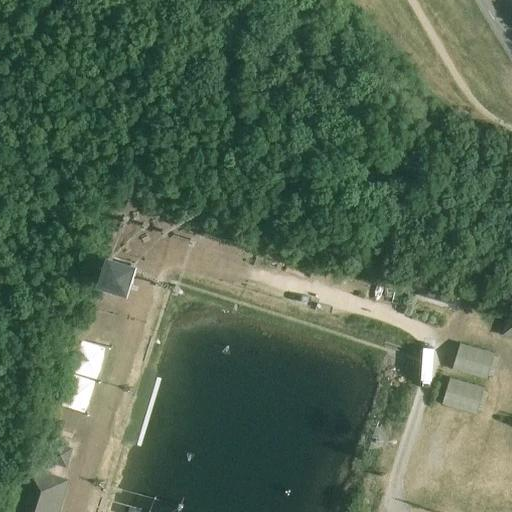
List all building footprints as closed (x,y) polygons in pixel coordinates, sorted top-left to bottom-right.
[(425,283),(422,294),(454,304),(458,293),(425,283)] [(458,350),(453,367),(480,375),(485,358),(458,350)] [(448,385),(443,402),(470,410),(475,393),(448,385)] [(46,435),(34,472),(46,476),(57,439),(46,435)] [(56,511),(66,482),(46,476),(34,472),(26,469),(23,479),(12,511),(56,511)]
